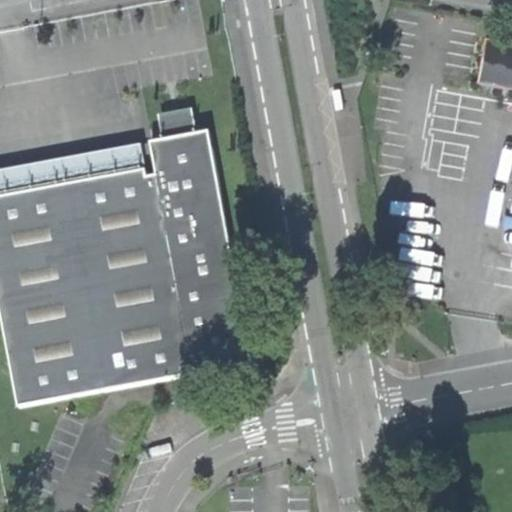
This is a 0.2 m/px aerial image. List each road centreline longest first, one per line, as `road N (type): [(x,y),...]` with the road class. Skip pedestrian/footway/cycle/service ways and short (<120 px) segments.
road 1 (unclassified): [(258,0),(332,414)]
road 2 (unclassified): [(364,408),(290,0)]
road 3 (unclassified): [(157,511),(168,484),(208,450),(332,414)]
road 4 (unclassified): [(364,408),(511,383)]
